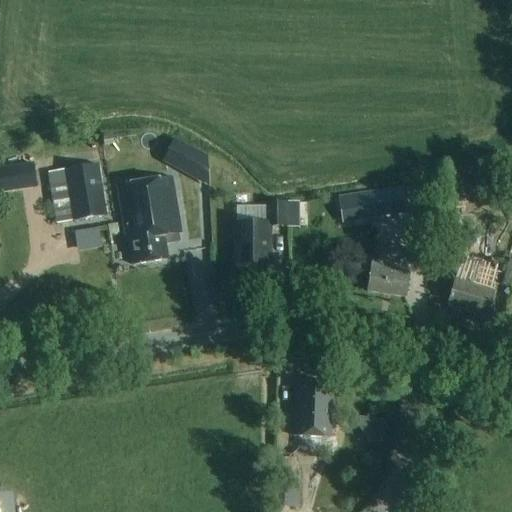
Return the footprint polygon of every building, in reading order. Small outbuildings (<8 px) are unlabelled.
[(184,176),(209,189),(208,158),(197,152),(184,176)] [(98,166),(64,171),(72,222),(106,217),(98,166)] [(22,171),(2,174),(5,194),(24,191),(22,171)] [(171,180),(118,189),(128,246),(131,245),(135,269),(167,263),(163,240),(181,237),(171,180)] [(384,191),(356,195),(360,221),(388,217),(384,191)] [(445,197),(447,211),(461,210),(460,196),(445,197)] [(442,198),(422,200),(425,238),(446,236),(442,198)] [(236,240),(233,243),(233,249),(236,252),(236,267),(267,267),(267,228),(286,228),(286,204),(266,204),(266,225),(236,225),(236,240)] [(410,253),(381,247),(377,266),(372,265),(365,295),(403,304),(409,279),(405,278),(410,253)] [(191,252),(171,255),(175,281),(195,278),(191,252)] [(494,297),(454,285),(445,312),(474,321),(473,323),(485,325),(494,297)] [(211,290),(178,291),(180,331),(204,330),(203,320),(212,320),(211,290)] [(333,386),(298,385),(296,438),(330,439),(333,386)] [(274,492),(296,492),(296,457),(274,457),(274,492)] [(13,511),(11,494),(0,495),(0,511),(13,511)]
